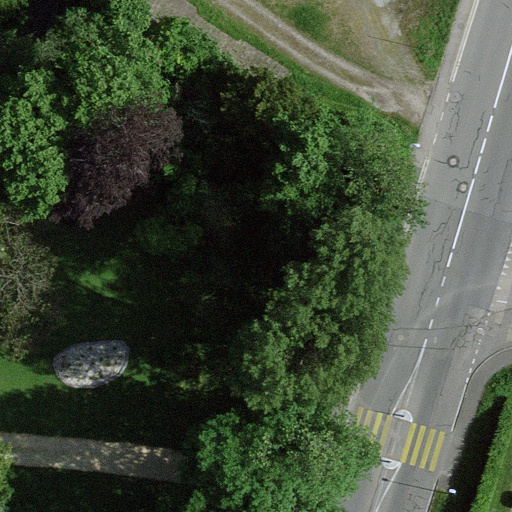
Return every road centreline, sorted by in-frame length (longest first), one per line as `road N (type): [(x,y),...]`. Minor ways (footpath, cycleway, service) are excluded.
road 1 (primary): [(440,291),(511,58)]
road 2 (primary): [(371,511),(440,291)]
